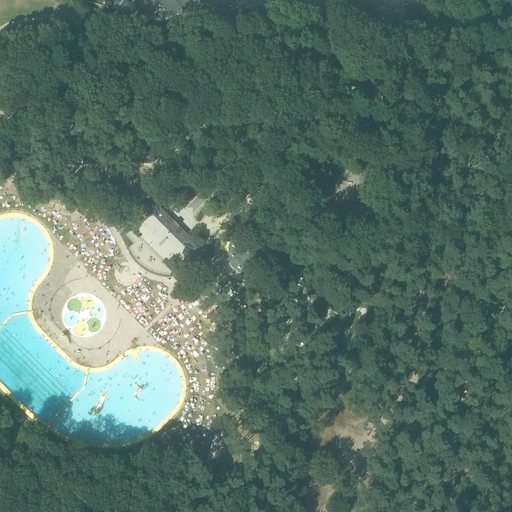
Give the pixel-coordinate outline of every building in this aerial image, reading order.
[(134,14),(135,15),(161,22),(193,9),(190,0),(140,0),(137,14),(134,14)] [(131,19),(120,16),(118,22),(130,25),(131,19)] [(131,25),(145,29),(146,23),(133,20),(131,25)] [(368,85),(368,74),(347,72),(346,84),(368,85)] [(139,148),(138,152),(138,153),(138,154),(138,155),(138,156),(139,157),(139,158),(140,159),(141,160),(142,161),(143,161),(143,162),(144,162),(145,162),(146,163),(147,163),(148,163),(149,163),(150,162),(151,162),(152,162),(156,159),(158,156),(158,152),(157,148),(156,146),(153,144),(151,143),(148,142),(144,143),(141,145),(139,148)] [(153,213),(152,213),(157,218),(158,217),(164,223),(163,224),(167,228),(173,222),(168,218),(168,219),(162,213),(163,213),(158,208),(158,209),(153,214),(153,213)] [(172,272),(162,262),(138,239),(128,228),(124,230),(125,231),(124,231),(124,232),(124,233),(124,234),(124,235),(124,236),(124,237),(125,238),(125,239),(125,240),(125,241),(125,242),(125,243),(126,244),(126,245),(126,246),(127,247),(127,248),(127,249),(128,250),(128,251),(129,252),(129,253),(130,254),(131,255),(131,256),(132,257),(133,258),(133,259),(134,259),(135,260),(136,261),(136,262),(137,263),(138,264),(139,265),(140,266),(141,266),(142,267),(143,268),(144,269),(145,269),(146,270),(147,271),(148,271),(149,272),(150,272),(152,273),(153,273),(154,274),(155,274),(156,275),(157,275),(159,275),(160,276),(161,276),(162,276),(163,276),(165,276),(165,277),(166,277),(167,277),(168,277),(169,277),(170,277),(172,272)] [(182,243),(187,248),(188,248),(187,247),(192,242),(193,243),(188,238),(187,238),(182,233),(182,232),(178,228),(173,233),(176,237),(177,238),(177,237),(183,243),(182,243)] [(250,243),(248,243),(245,243),(245,244),(244,244),(243,244),(243,245),(242,245),(241,246),(233,239),(231,242),(229,245),(228,249),(227,252),(227,256),(228,259),(229,263),(231,266),(233,268),(236,271),(239,272),(240,272),(240,273),(241,273),(242,273),(243,273),(244,274),(245,274),(246,274),(250,274),(254,273),(251,263),(252,263),(253,262),(254,262),(254,261),(255,261),(255,260),(256,260),(256,259),(256,258),(257,258),(257,257),(257,256),(258,256),(258,255),(258,254),(258,253),(258,252),(257,251),(257,250),(257,249),(256,249),(256,248),(256,247),(255,247),(255,246),(254,246),(254,245),(253,245),(252,244),(251,244),(250,244),(250,243)]
